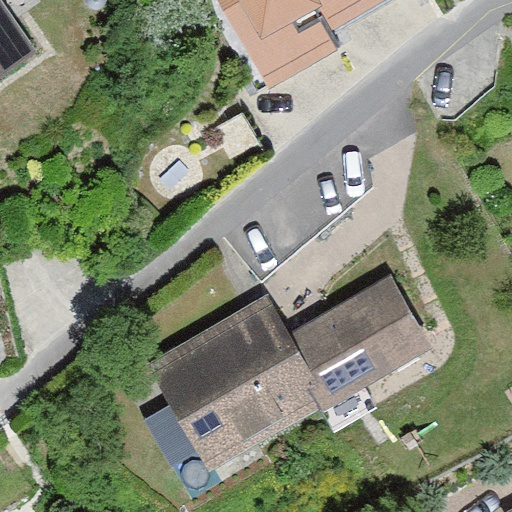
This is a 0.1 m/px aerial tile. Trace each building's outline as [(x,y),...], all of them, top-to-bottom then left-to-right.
[(198,0),(248,86),(317,46),(307,29),(356,0),(198,0)] [(0,18),(0,67),(23,52),(0,18)] [(371,276),(266,337),(309,411),(414,350),(371,276)] [(247,298),(130,359),(191,475),(309,411),(266,337),(247,298)] [(511,511),(511,497),(487,511),(511,511)]
